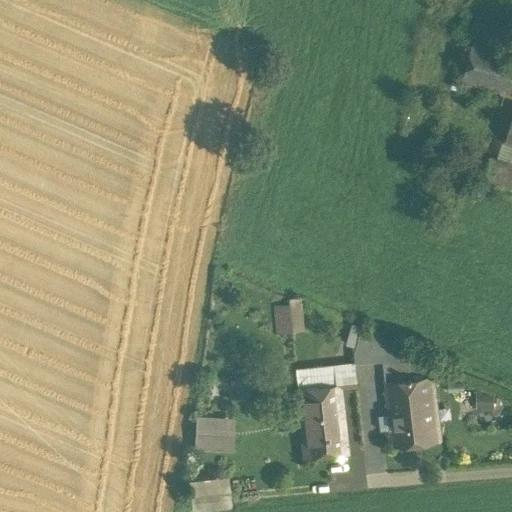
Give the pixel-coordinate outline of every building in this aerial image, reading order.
[(511,43),(475,34),(469,57),(511,68),(511,43)] [(511,68),(469,57),(459,94),(501,106),(504,98),(507,98),(509,91),(511,92),(511,68)] [(511,140),(506,139),(501,158),(511,161),(511,140)] [(511,161),(501,158),(490,154),(484,174),(511,182),(511,161)] [(291,301),(275,302),(277,330),(292,329),(291,301)] [(360,327),(352,324),(349,335),(349,336),(348,341),(356,343),(360,327)] [(403,346),(374,334),(374,333),(360,327),(356,343),(353,351),(354,361),(384,359),(384,358),(403,358),(403,346)] [(403,358),(384,358),(384,359),(386,379),(435,373),(433,359),(410,361),(410,357),(403,358)] [(354,361),(296,367),(298,388),(340,384),(356,382),(354,361)] [(435,373),(386,379),(390,412),(392,427),(394,443),(442,437),(435,373)] [(340,384),(298,388),(305,453),(347,448),(340,384)] [(390,412),(381,413),(383,428),(392,427),(390,412)] [(197,444),(221,444),(222,416),(198,415),(197,444)] [(192,507),(231,501),(226,470),(187,475),(192,507)]
